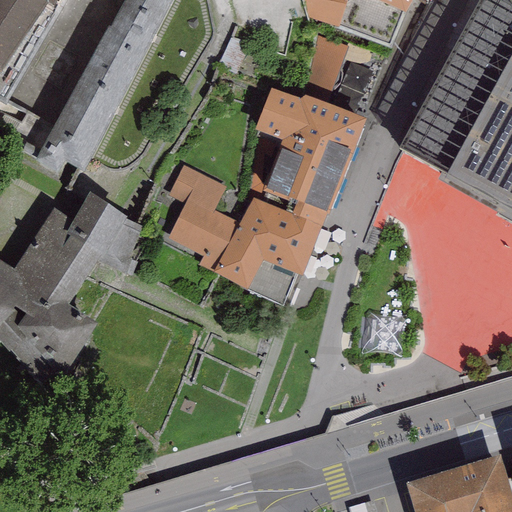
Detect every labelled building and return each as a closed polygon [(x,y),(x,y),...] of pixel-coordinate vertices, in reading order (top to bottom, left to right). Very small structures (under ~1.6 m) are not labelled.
[(0,0),(0,72),(1,73),(47,1),(54,6),(58,0),(0,0)] [(176,0),(127,0),(111,31),(108,29),(36,167),(58,179),(64,166),(83,176),(176,0)] [(304,0),(309,22),(391,51),(405,20),(361,0),(304,0)] [(361,0),(405,20),(416,0),(361,0)] [(511,11),(491,0),(486,0),(399,154),(446,177),(441,186),(511,224),(511,11)] [(322,37),(312,63),(342,74),(352,48),(322,37)] [(295,96),(271,86),(250,137),(276,148),(254,202),(281,213),(278,219),(319,235),(324,237),(371,122),(296,92),(295,96)] [(225,188),(183,168),(168,198),(184,206),(167,239),(203,257),(198,266),(214,274),(239,225),(213,212),(225,188)] [(0,348),(53,401),(98,329),(69,310),(96,264),(99,266),(124,277),(142,231),(125,221),(89,197),(73,225),(53,212),(14,272),(0,263),(0,348)] [(281,213),(254,202),(252,201),(239,225),(214,274),(213,276),(282,309),(294,277),(302,281),(319,235),(278,219),(281,213)] [(483,305),(511,320),(511,279),(499,273),(483,305)] [(511,511),(511,503),(499,460),(405,489),(411,511),(511,511)]
